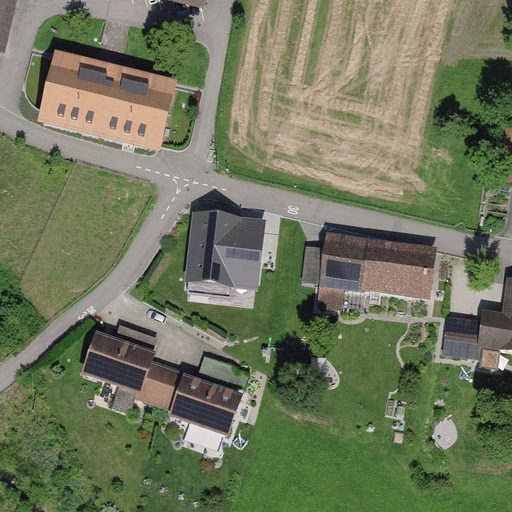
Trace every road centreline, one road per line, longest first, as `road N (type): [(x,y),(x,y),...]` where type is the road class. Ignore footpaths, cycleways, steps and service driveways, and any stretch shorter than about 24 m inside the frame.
road 1 (residential): [(511,250),(187,179)]
road 2 (unclassified): [(0,380),(128,271),(187,179)]
road 3 (unknown): [(0,85),(37,7),(191,25)]
road 4 (residential): [(187,179),(35,139),(0,117)]
road 5 (track): [(187,179),(202,141),(228,0)]
